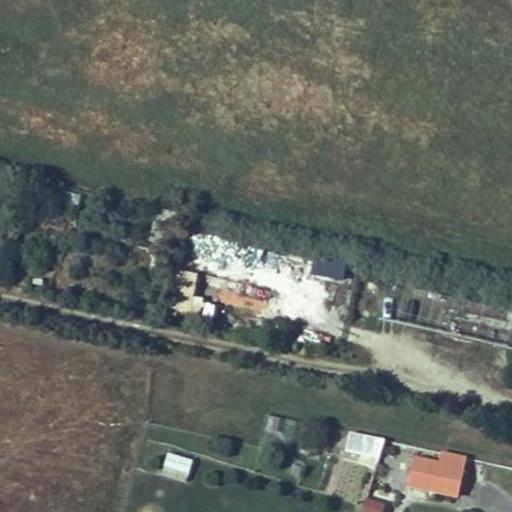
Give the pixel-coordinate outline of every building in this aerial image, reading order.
[(170,238),(172,210),(155,209),(154,237),(170,238)] [(344,280),(348,261),(315,255),(311,274),(344,280)] [(189,317),(198,272),(179,268),(170,313),(189,317)] [(511,285),(501,283),(495,311),(510,314),(508,324),(511,324),(511,285)] [(267,416),(265,443),(294,445),(295,418),(267,416)] [(360,435),(356,450),(370,452),(369,461),(418,471),(420,459),(424,436),(394,430),(393,441),(360,435)] [(446,440),(424,436),(420,459),(441,463),(446,440)] [(187,483),(194,459),(168,451),(161,475),(187,483)] [(383,511),(386,502),(365,496),(361,511),(383,511)]
